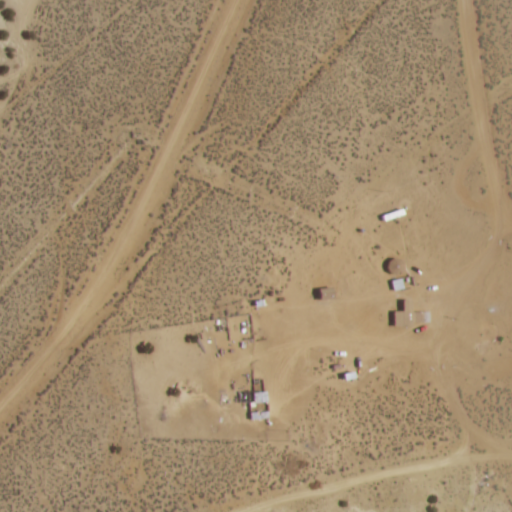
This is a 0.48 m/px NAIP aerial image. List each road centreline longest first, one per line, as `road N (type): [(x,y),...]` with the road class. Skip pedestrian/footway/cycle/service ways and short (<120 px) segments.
road 1 (tertiary): [(511,459),(419,467),(260,511),(47,359),(115,271),(237,0)]
road 2 (track): [(397,0),(104,342),(0,448)]
